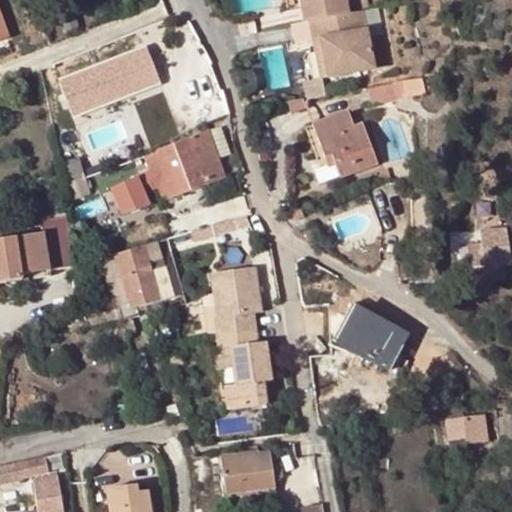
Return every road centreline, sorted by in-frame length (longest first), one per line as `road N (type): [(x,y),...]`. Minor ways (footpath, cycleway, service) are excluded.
road 1 (residential): [(0,452),(98,432),(151,433),(180,455),(299,438),(273,233)]
road 2 (residential): [(273,233),(387,287),(489,372)]
road 3 (residential): [(190,0),(273,233)]
